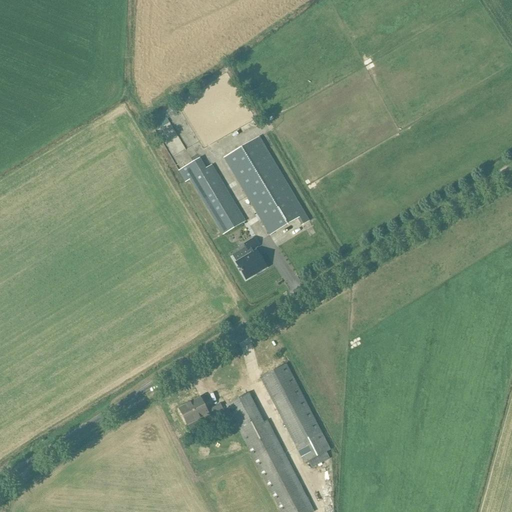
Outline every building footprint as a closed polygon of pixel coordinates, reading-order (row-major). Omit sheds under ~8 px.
[(169,123),(165,116),(152,124),(156,131),(169,123)] [(309,221),(259,137),(223,158),(269,235),(297,219),(301,225),(309,221)] [(206,169),(200,158),(179,171),(185,182),(189,179),(222,235),(245,222),(212,166),(206,169)] [(253,240),(244,245),(246,248),(232,256),(236,263),(245,280),(266,268),(256,251),(255,252),(254,249),(257,247),(253,240)] [(330,450),(286,365),(260,378),(304,463),(330,450)] [(313,511),(267,422),(263,424),(248,394),(226,406),(280,511),(313,511)] [(226,417),(224,412),(216,416),(213,411),(208,414),(200,398),(179,409),(187,425),(191,432),(217,419),(218,421),(226,417)]
